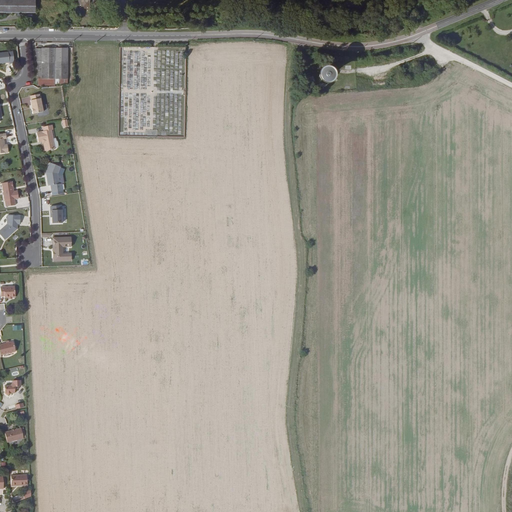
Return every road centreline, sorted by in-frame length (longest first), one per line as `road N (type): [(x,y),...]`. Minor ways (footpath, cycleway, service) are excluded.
road 1 (tertiary): [(499,0),(376,45),(238,33),(21,35)]
road 2 (residential): [(30,256),(34,203),(12,91),(25,74),(21,35)]
